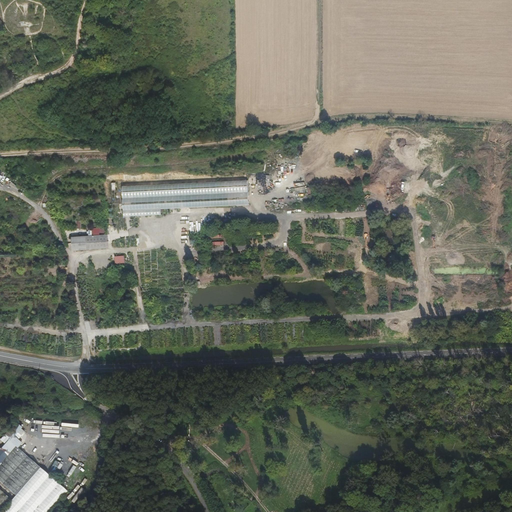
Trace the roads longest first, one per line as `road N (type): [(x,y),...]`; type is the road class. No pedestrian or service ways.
road 1 (track): [(0,156),(226,140),(366,118),(511,123)]
road 2 (primary): [(74,368),(511,352)]
road 3 (unclassified): [(209,511),(170,453),(109,416),(79,389),(74,368)]
road 4 (track): [(89,0),(74,57),(61,73),(0,98)]
road 5 (track): [(309,125),(319,97),(318,0)]
